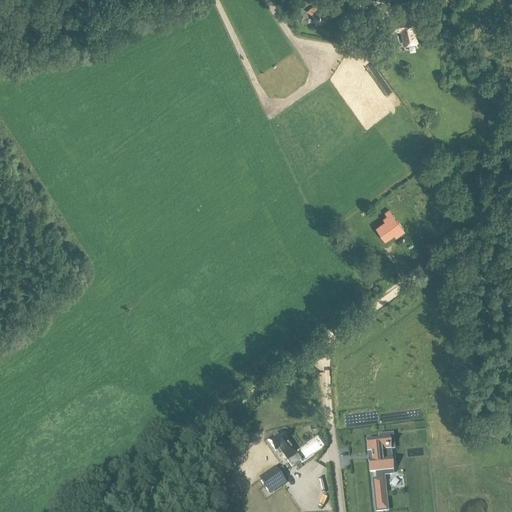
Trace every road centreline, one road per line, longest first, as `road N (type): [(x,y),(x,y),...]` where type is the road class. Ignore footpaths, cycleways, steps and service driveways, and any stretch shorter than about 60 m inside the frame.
road 1 (track): [(88,511),(511,210)]
road 2 (track): [(511,126),(440,22),(434,0)]
road 3 (track): [(122,0),(84,20),(0,39)]
